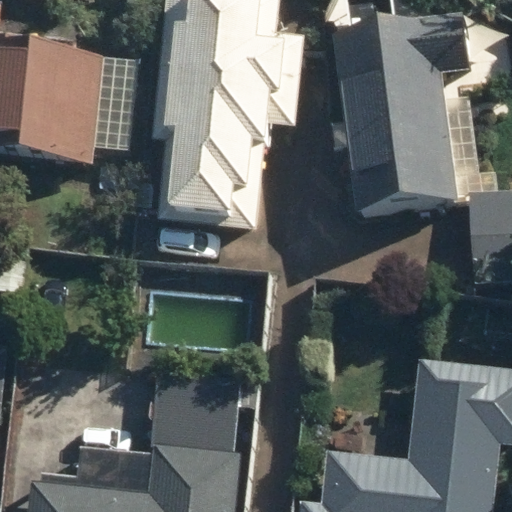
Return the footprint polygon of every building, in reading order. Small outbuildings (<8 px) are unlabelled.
[(88,0),(2,0),(2,8),(88,13),(88,0)] [(160,0),(144,236),(257,244),(262,164),(275,165),(276,143),(293,145),(300,53),(270,51),(273,0),(160,0)] [(339,56),(327,58),(351,231),(457,216),(468,301),(511,295),(511,203),(487,206),(477,130),(508,126),(503,87),(511,85),(511,24),(391,40),(386,3),(333,10),(339,56)] [(0,65),(0,180),(80,183),(81,166),(132,168),(135,69),(0,65)] [(511,312),(508,312),(503,353),(511,354),(511,312)] [(313,511),(489,511),(493,456),(511,457),(511,386),(409,380),(405,437),(368,435),(366,469),(316,466),(313,511)] [(226,511),(234,389),(154,383),(148,468),(74,463),(73,489),(39,487),(38,497),(20,496),(19,511),(226,511)]
